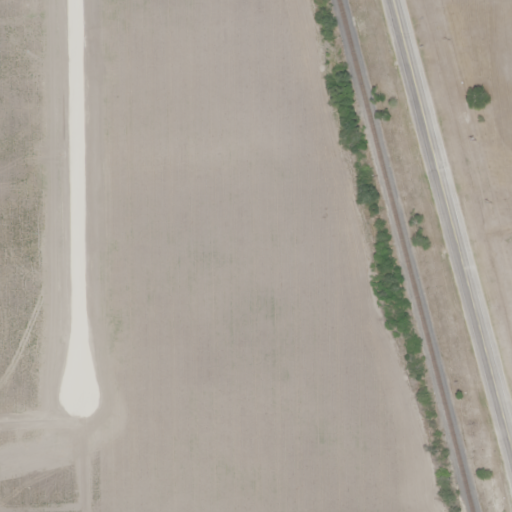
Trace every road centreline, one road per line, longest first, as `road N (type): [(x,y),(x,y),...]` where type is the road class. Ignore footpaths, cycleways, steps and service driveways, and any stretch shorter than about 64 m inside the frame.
road 1 (secondary): [(511,451),(393,0)]
road 2 (residential): [(75,0),(79,393)]
